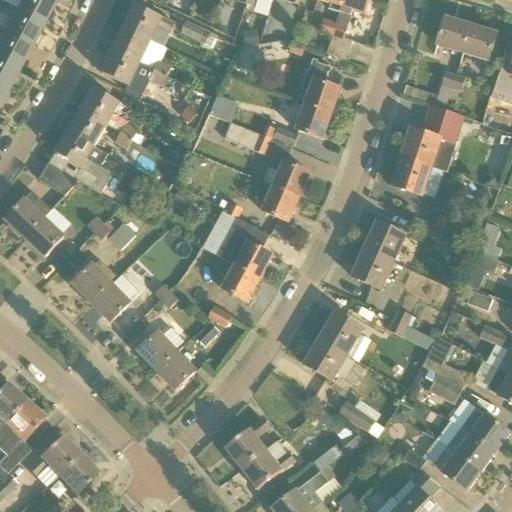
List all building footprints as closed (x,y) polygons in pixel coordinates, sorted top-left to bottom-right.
[(56,3),(50,0),(6,0),(5,3),(18,9),(18,11),(44,25),(56,3)] [(256,10),(259,0),(247,0),(246,6),(256,10)] [(341,14),(345,0),(318,0),(318,1),(331,5),(330,11),(341,14)] [(345,0),(341,14),(352,18),(354,12),(367,16),(371,0),(345,0)] [(136,7),(124,30),(152,43),(158,29),(171,36),(176,26),(136,7)] [(32,47),(44,25),(18,11),(6,33),(32,47)] [(464,55),(472,28),(446,20),(438,47),(464,55)] [(220,51),(224,42),(225,41),(188,22),(181,35),(218,53),(220,51)] [(334,37),(337,26),(325,22),(322,34),(334,37)] [(345,40),(348,29),(337,26),(334,37),(345,41),(345,40)] [(299,32),(290,28),(287,36),(296,39),(299,32)] [(472,28),(464,55),(489,63),(498,36),(472,28)] [(124,30),(113,53),(141,65),(152,43),(124,30)] [(0,57),(21,69),(32,47),(6,33),(0,43),(0,57)] [(353,43),(345,40),(345,41),(334,37),(327,55),(347,62),(353,43)] [(294,43),(290,54),(300,58),(305,48),(294,43)] [(130,88),(141,65),(113,53),(103,75),(130,88)] [(0,86),(9,91),(21,69),(0,57),(0,86)] [(318,64),(319,63),(314,61),(310,73),(309,72),(303,88),(304,89),(303,92),(311,94),(306,107),(332,117),(341,91),(325,85),(330,69),(318,64)] [(155,72),(168,78),(172,69),(160,63),(155,72)] [(511,71),(507,89),(499,86),(490,121),(503,126),(511,101),(511,71)] [(168,78),(155,72),(150,82),(163,88),(168,78)] [(445,111),(456,78),(447,74),(439,97),(407,87),(404,97),(445,111)] [(457,114),(465,81),(456,78),(445,111),(457,114)] [(0,107),(9,91),(0,86),(0,107)] [(139,134),(114,117),(121,105),(95,90),(82,112),(108,127),(121,135),(133,143),(139,134)] [(230,126),(239,106),(220,98),(211,117),(230,126)] [(323,142),(332,117),(306,107),(297,132),(323,142)] [(198,116),(189,108),(180,117),(189,126),(198,116)] [(411,131),(402,160),(432,170),(450,176),(459,147),(456,146),(465,119),(432,109),(424,135),(411,131)] [(95,148),(108,127),(82,112),(69,133),(95,148)] [(272,141),(261,136),(231,124),(225,140),(266,157),(272,141)] [(272,141),(276,132),(265,127),(261,136),(272,141)] [(278,129),(274,140),(293,148),(298,137),(278,129)] [(88,160),(95,148),(69,133),(56,155),(85,172),(79,183),(101,196),(114,176),(88,160)] [(127,152),(133,143),(121,135),(115,145),(127,152)] [(188,151),(176,144),(168,157),(180,165),(188,151)] [(423,198),(432,170),(402,160),(393,188),(423,198)] [(274,189),(300,200),(310,175),(285,164),(274,189)] [(79,184),(75,181),(49,165),(39,182),(65,198),(79,184)] [(489,175),(485,187),(498,191),(502,178),(489,175)] [(289,225),(300,200),(274,189),(264,213),(289,225)] [(6,222),(25,240),(45,220),(53,212),(33,194),(25,202),(19,196),(10,206),(17,211),(6,222)] [(228,214),(239,219),(242,211),(232,206),(228,214)] [(154,208),(148,220),(160,226),(166,215),(154,208)] [(454,226),(477,235),(482,222),(460,213),(454,226)] [(436,228),(449,234),(453,223),(441,218),(436,228)] [(96,235),(104,227),(96,219),(88,228),(96,235)] [(45,220),(25,240),(46,259),(65,239),(45,220)] [(219,258),(236,268),(261,281),(273,257),(263,252),(271,238),(239,221),(219,258)] [(366,251),(395,265),(407,238),(378,225),(366,251)] [(122,252),(136,237),(124,226),(109,241),(122,252)] [(103,242),(111,234),(104,227),(96,235),(103,242)] [(444,244),(449,234),(436,228),(432,239),(444,244)] [(382,292),(395,265),(366,251),(353,279),(382,292)] [(479,256),(474,268),(485,273),(494,276),(499,263),(479,256)] [(93,306),(113,286),(94,267),(74,286),(93,306)] [(248,305),(261,281),(236,268),(223,291),(248,305)] [(121,278),(113,286),(93,306),(111,325),(131,305),(129,303),(138,295),(121,278)] [(163,303),(172,295),(166,288),(157,296),(163,303)] [(493,301),(472,293),(469,303),(468,306),(488,314),(493,301)] [(169,310),(178,302),(172,295),(163,303),(169,310)] [(209,319),(227,329),(233,319),(215,309),(209,319)] [(395,321),(409,327),(413,318),(399,312),(395,321)] [(321,341),(348,357),(364,332),(336,315),(321,341)] [(409,327),(395,321),(390,333),(402,339),(409,327)] [(208,325),(194,339),(204,350),(219,336),(208,325)] [(507,338),(485,328),(481,339),(503,349),(507,338)] [(158,373),(178,354),(160,335),(139,354),(158,373)] [(446,366),(448,362),(455,349),(439,340),(423,369),(438,378),(464,391),(470,379),(446,366)] [(333,383),(348,357),(321,341),(305,367),(333,383)] [(499,371),(511,377),(511,351),(509,358),(507,356),(499,371)] [(178,354),(158,373),(176,393),(197,374),(178,354)] [(511,405),(511,377),(499,371),(488,392),(499,398),(511,405)] [(438,378),(435,384),(460,398),(464,391),(438,378)] [(455,407),(460,398),(435,384),(430,394),(455,407)] [(0,430),(26,403),(7,385),(0,392),(0,430)] [(28,455),(21,447),(45,421),(26,403),(0,430),(0,452),(6,458),(0,464),(0,478),(3,481),(7,477),(28,455)] [(369,434),(375,425),(347,405),(341,414),(369,434)] [(465,430),(497,454),(511,435),(487,417),(486,417),(477,410),(463,429),(465,430)] [(324,426),(330,418),(324,412),(317,421),(324,426)] [(242,471),(267,452),(258,440),(271,430),(264,421),(226,451),(242,471)] [(375,425),(369,434),(378,440),(384,431),(375,425)] [(465,430),(463,429),(449,448),(483,473),(497,454),(465,430)] [(363,443),(356,433),(337,447),(345,457),(363,443)] [(48,488),(58,478),(81,457),(63,438),(28,471),(46,489),(48,487),(48,488)] [(483,473),(449,448),(435,468),(444,475),(468,493),(483,473)] [(267,452),(242,471),(258,492),(296,463),(290,454),(277,464),(267,452)] [(420,473),(424,468),(427,464),(411,452),(404,461),(420,473)] [(81,457),(58,478),(76,498),(99,476),(81,457)] [(273,511),(312,511),(323,504),(316,495),(330,484),(322,474),(273,511)] [(419,490),(403,508),(407,511),(442,511),(430,500),(441,489),(422,474),(412,484),(419,490)] [(18,484),(17,486),(9,478),(0,487),(0,511),(14,511),(31,497),(18,484)] [(364,511),(351,496),(342,503),(349,511),(364,511)]
